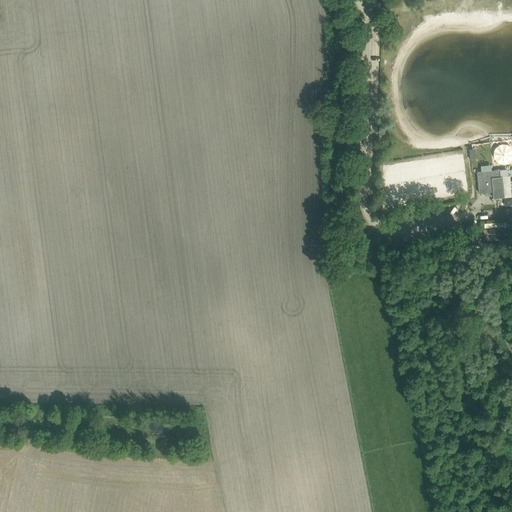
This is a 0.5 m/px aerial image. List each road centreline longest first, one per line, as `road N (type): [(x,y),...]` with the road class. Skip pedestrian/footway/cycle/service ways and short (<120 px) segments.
road 1 (unclassified): [(478,214),(390,229),(365,209),(364,16),(357,0)]
road 2 (track): [(200,442),(0,417)]
